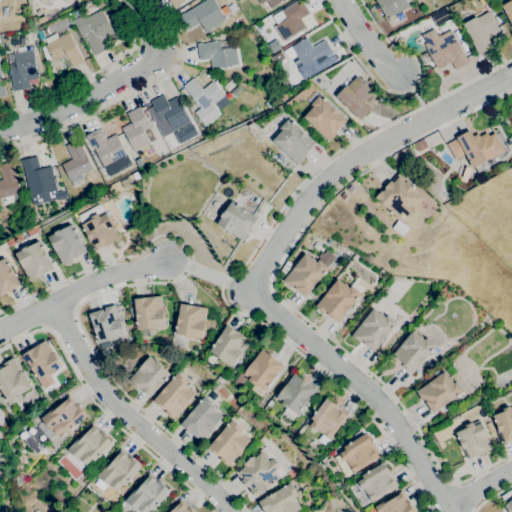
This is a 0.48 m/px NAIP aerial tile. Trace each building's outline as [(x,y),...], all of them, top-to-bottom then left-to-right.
[(173,8),(167,0),(184,0),(176,5),(177,6),(173,8)] [(205,32),(200,23),(189,29),(180,15),(184,12),(184,14),(206,0),(213,0),(219,9),(226,5),(230,12),(223,16),(225,19),(205,32)] [(256,0),(259,4),(265,0),(270,8),(282,0),(256,0)] [(282,42),(273,26),(285,18),(281,11),(296,2),(295,2),(298,0),(300,0),(309,13),(300,19),(305,27),(282,42)] [(386,19),(375,0),(405,0),(409,7),(386,19)] [(511,26),(501,6),(511,0),(511,26)] [(78,15),(75,9),(81,6),(84,13),(78,15)] [(94,55),(84,37),(82,38),(73,20),(84,14),(86,18),(101,10),(113,33),(104,38),(109,47),(94,55)] [(36,26),(34,21),(52,12),(54,17),(36,26)] [(479,54),(462,25),(475,17),(474,15),(481,12),(482,15),(488,12),(499,31),(487,38),(492,47),(479,54)] [(73,68),(68,59),(62,62),(60,58),(54,61),(53,59),(46,63),(41,48),(46,45),(45,44),(47,44),(44,39),(56,33),(58,38),(74,29),(78,36),(74,38),(79,46),(76,47),(84,62),(73,68)] [(455,70),(450,61),(437,69),(424,44),(451,30),(468,63),(455,70)] [(304,69),(291,47),(306,38),(312,47),(324,39),(333,53),(328,56),(327,54),(304,69)] [(211,69),(209,58),(199,60),(196,44),(202,43),(202,44),(219,41),(220,49),(235,47),(238,64),(211,69)] [(13,91),(9,68),(15,67),(12,51),(19,49),(19,52),(32,50),(38,78),(28,80),(30,88),(13,91)] [(323,87),(317,81),(323,75),(329,80),(323,87)] [(359,121),(336,97),(334,98),(327,91),(336,81),(343,88),(350,81),(350,82),(357,75),(372,91),(363,101),(371,109),(359,121)] [(203,112),(182,86),(192,78),(200,88),(202,87),(198,82),(200,81),(203,85),(204,84),(206,86),(212,81),(229,102),(220,110),(214,103),(203,112)] [(329,141),(316,129),(315,130),(310,126),(311,125),(303,117),(313,107),(307,100),(314,93),(321,99),(322,97),(347,121),(337,131),(336,129),(334,131),(337,133),(329,141)] [(173,131),(167,121),(162,123),(150,102),(162,94),(167,102),(176,97),(190,122),(173,131)] [(279,104),(275,98),(279,95),(284,101),(279,104)] [(247,111),(243,107),(250,100),(254,104),(247,111)] [(134,152),(121,128),(131,122),(126,114),(139,107),(142,113),(145,111),(148,117),(145,119),(156,138),(149,142),(150,143),(134,152)] [(298,164),(285,153),(284,154),(279,149),(280,148),(272,140),(282,130),(280,127),(287,120),(290,122),(291,121),(315,144),(306,154),(304,152),(303,154),(305,156),(298,164)] [(251,133),(246,126),(252,122),(257,129),(251,133)] [(109,177),(90,143),(86,146),(82,139),(86,137),(85,135),(99,127),(106,139),(115,134),(132,165),(109,177)] [(441,138),(437,132),(443,129),(447,135),(441,138)] [(472,168),(456,138),(470,130),(476,142),(488,136),(497,153),(491,156),(493,160),(482,166),(481,163),(472,168)] [(69,180),(61,164),(71,159),(64,146),(79,139),(81,143),(80,144),(92,169),(69,180)] [(34,204),(32,195),(29,195),(22,164),(21,165),(20,160),(36,156),(39,169),(51,166),(56,189),(54,189),(55,198),(34,204)] [(6,204),(6,202),(1,203),(0,198),(0,179),(2,179),(0,172),(0,164),(12,161),(13,167),(17,166),(25,199),(6,204)] [(135,181),(132,174),(136,172),(140,178),(135,181)] [(398,219),(375,198),(381,191),(382,192),(385,189),(384,188),(390,181),(391,181),(398,174),(424,197),(413,208),(414,211),(409,216),(406,216),(403,214),(398,219)] [(124,190),(120,183),(129,178),(133,185),(124,190)] [(350,193),(346,189),(351,185),(355,188),(350,193)] [(57,201),(55,192),(64,191),(66,199),(57,201)] [(343,200),(339,196),(344,192),(348,195),(343,200)] [(243,241),(217,224),(221,218),(220,217),(224,210),(226,210),(232,201),(258,218),(243,241)] [(95,251),(81,225),(82,225),(78,216),(100,203),(108,218),(110,217),(113,224),(112,225),(119,238),(95,251)] [(63,265),(48,237),(54,234),(54,232),(61,228),(62,230),(72,224),(86,252),(72,259),(73,260),(63,265)] [(30,281),(15,254),(22,250),(21,249),(29,245),(30,246),(39,241),(54,268),(30,281)] [(325,265),(321,261),(320,258),(323,253),(328,252),(333,256),(333,260),(330,264),(325,265)] [(305,297),(294,288),(295,287),(293,285),(291,288),(283,280),(305,253),(316,263),(318,260),(328,269),(305,297)] [(0,296),(0,260),(5,258),(20,285),(8,292),(7,290),(5,291),(6,293),(0,296)] [(284,277),(278,273),(287,260),(293,264),(284,277)] [(337,323),(327,314),(328,312),(326,311),(324,313),(315,306),(337,279),(348,288),(358,277),(360,278),(357,282),(364,288),(359,293),(361,294),(337,323)] [(149,330),(148,329),(137,330),(134,299),(161,296),(163,312),(164,312),(165,319),(164,319),(164,327),(157,327),(157,329),(149,330)] [(101,349),(100,343),(98,344),(89,314),(102,309),(103,311),(105,311),(104,308),(115,304),(120,321),(121,321),(123,327),(122,328),(124,335),(117,337),(117,339),(110,341),(111,346),(101,349)] [(194,339),(185,338),(186,336),(175,334),(180,304),(207,308),(204,324),(205,324),(204,331),(203,331),(202,339),(194,338),(194,339)] [(373,352),(363,344),(364,342),(362,340),(360,342),(351,335),(373,308),(385,318),(387,315),(397,323),(373,352)] [(233,366),(226,362),(225,363),(217,358),(218,357),(210,351),(226,325),(249,340),(241,353),(242,354),(238,360),(237,360),(233,366)] [(412,374),(402,365),(403,363),(401,362),(399,364),(390,357),(413,331),(424,340),(426,338),(436,346),(412,374)] [(39,381),(22,355),(45,340),(54,354),(55,353),(58,359),(57,360),(62,367),(56,371),(56,372),(49,377),(48,375),(39,381)] [(264,391),(255,383),(254,385),(248,380),(249,379),(243,374),(261,349),(268,354),(269,353),(275,358),(274,359),(283,366),(264,391)] [(150,398),(129,380),(149,356),(155,361),(156,360),(162,366),(161,367),(170,374),(150,398)] [(12,404),(10,401),(8,402),(0,389),(0,367),(3,366),(2,365),(12,358),(22,373),(23,372),(26,378),(25,378),(31,387),(19,395),(21,398),(12,404)] [(433,413),(425,402),(426,401),(425,399),(422,401),(416,392),(444,371),(453,383),(456,382),(463,392),(433,413)] [(173,419),(165,412),(167,410),(165,408),(164,409),(153,401),(177,373),(188,382),(185,385),(194,393),(188,401),(190,403),(185,408),(184,406),(173,419)] [(298,414),(289,407),(287,409),(281,404),(281,403),(275,398),(294,374),(301,379),(302,378),(307,382),(307,383),(316,390),(298,414)] [(222,383),(217,379),(221,375),(226,379),(222,383)] [(202,442),(180,424),(210,389),(221,399),(213,409),(222,417),(215,425),(217,426),(213,431),(212,430),(202,442)] [(51,441),(38,426),(43,421),(41,419),(69,395),(76,404),(77,403),(87,414),(85,415),(86,416),(66,433),(64,431),(58,436),(58,435),(51,441)] [(324,444),(318,440),(322,434),(317,431),(309,426),(313,421),(311,419),(326,398),(332,403),(333,402),(340,407),(339,408),(348,415),(329,440),(328,439),(324,444)] [(511,439),(502,443),(492,416),(503,412),(502,409),(510,406),(511,408),(511,407),(511,439)] [(227,466),(219,460),(222,457),(220,455),(218,457),(208,448),(231,420),(242,429),(240,432),(249,440),(242,448),(244,449),(239,455),(238,454),(227,466)] [(467,460),(455,433),(465,428),(464,426),(472,422),(473,423),(479,420),(483,428),(484,427),(487,433),(486,434),(492,448),(467,460)] [(489,433),(485,424),(489,422),(494,431),(489,433)] [(79,470),(65,457),(70,452),(67,450),(93,423),(101,431),(101,430),(111,439),(110,440),(112,442),(94,462),(92,459),(86,465),(85,464),(79,470)] [(20,435),(32,452),(47,441),(35,425),(20,435)] [(60,444),(56,440),(64,432),(68,436),(60,444)] [(345,477),(333,458),(345,450),(343,447),(366,433),(375,447),(374,447),(379,456),(345,477)] [(256,498),(234,472),(260,448),(261,450),(265,446),(274,457),(273,459),(279,466),(279,467),(284,473),(256,498)] [(117,490),(112,486),(110,488),(107,485),(102,490),(95,484),(99,478),(96,476),(120,448),(129,456),(130,455),(141,465),(140,466),(141,467),(124,486),(122,484),(117,490)] [(83,466),(68,451),(57,461),(71,477),(83,466)] [(362,507),(358,500),(363,497),(355,483),(363,478),(361,475),(383,462),(387,469),(389,468),(393,475),(392,476),(397,486),(362,507)] [(147,511),(141,511),(139,510),(138,511),(125,501),(149,473),(157,480),(158,479),(168,488),(167,489),(169,491),(153,511),(150,508),(147,511)] [(263,511),(258,502),(290,483),(297,496),(294,498),(300,508),(292,511),(263,511)] [(367,511),(401,491),(406,500),(408,499),(415,511),(367,511)] [(508,511),(511,511),(511,497),(503,503),(508,511)] [(166,511),(180,499),(188,507),(188,506),(194,511),(166,511)]
